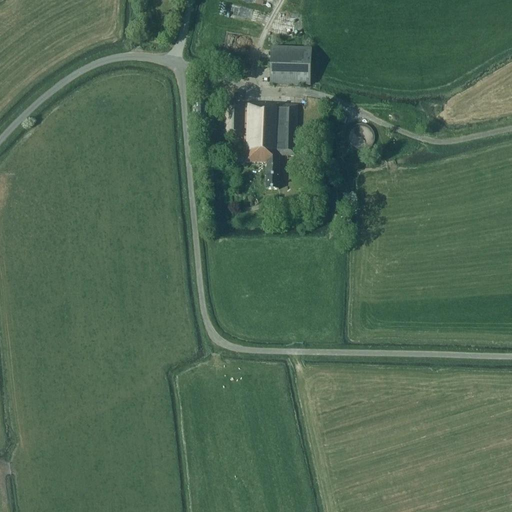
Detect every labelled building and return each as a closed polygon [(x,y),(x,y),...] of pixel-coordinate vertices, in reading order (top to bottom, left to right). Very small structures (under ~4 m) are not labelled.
[(270,84),(310,85),(311,48),(271,47),(270,84)] [(205,103),(196,104),(197,120),(206,120),(205,103)] [(225,104),(224,136),(243,137),(244,105),(225,104)] [(243,158),(243,163),(267,163),(266,190),(278,191),(279,157),(296,157),(297,106),(245,105),(243,158)] [(348,134),(347,139),(348,143),(350,147),(353,150),(357,152),(361,152),(365,152),(369,150),(372,147),(374,143),(375,138),(374,134),(372,130),(369,127),(365,125),(361,125),(357,125),(353,127),(350,130),(348,134)]
